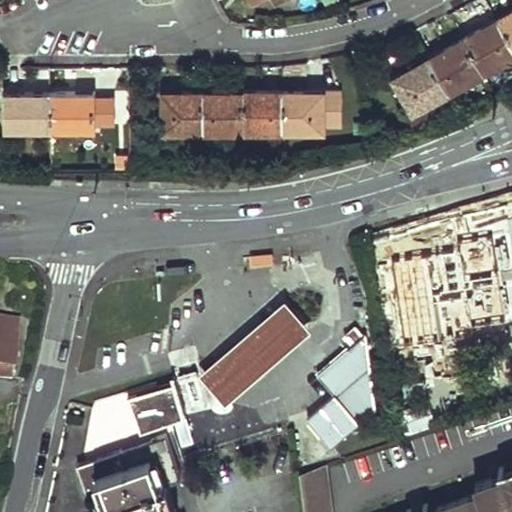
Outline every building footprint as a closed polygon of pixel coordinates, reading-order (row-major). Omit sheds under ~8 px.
[(511,38),(511,11),(500,18),(511,38)] [(465,37),(484,71),(511,55),(511,38),(500,18),(465,37)] [(432,56),(451,90),(484,71),(465,37),(432,56)] [(395,76),(414,110),(451,90),(432,56),(395,76)] [(283,89),(284,127),(342,127),(342,88),(283,89)] [(204,90),(204,128),(245,127),(244,89),(204,90)] [(244,89),(245,127),(284,127),(283,89),(244,89)] [(166,90),(166,128),(204,128),(204,90),(166,90)] [(51,92),(52,128),(96,128),(96,124),(94,97),(94,91),(51,92)] [(6,93),(7,128),(52,128),(51,92),(6,93)] [(115,97),(94,97),(96,124),(116,123),(115,97)] [(457,250),(393,259),(405,339),(509,324),(490,232),(457,237),(457,250)] [(312,326),(285,295),(199,363),(226,398),(312,326)] [(18,324),(0,322),(0,379),(13,380),(14,370),(18,324)] [(336,390),(306,415),(310,419),(324,438),(328,443),(375,404),(368,329),(320,369),(336,390)] [(196,360),(177,366),(191,408),(210,402),(196,360)] [(131,393),(143,430),(191,415),(179,379),(131,393)] [(173,511),(162,480),(184,473),(167,427),(80,459),(90,491),(103,485),(112,511),(108,511),(173,511)] [(503,472),(511,469),(511,460),(501,464),(503,472)] [(331,511),(326,466),(299,469),(304,511),(331,511)] [(511,511),(511,469),(503,472),(477,482),(480,492),(440,506),(441,511),(403,511),(402,511),(511,511)] [(409,511),(434,511),(431,503),(408,510),(409,511)]
